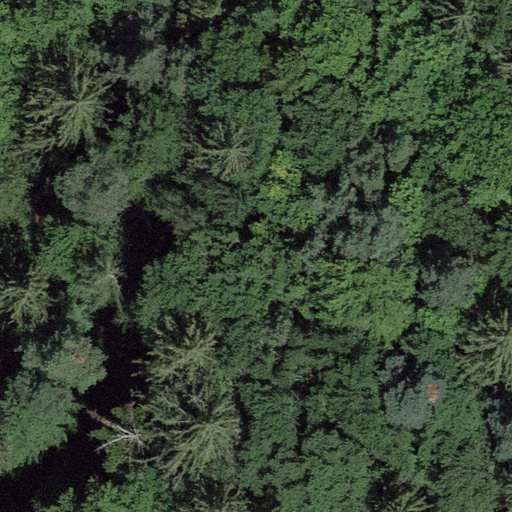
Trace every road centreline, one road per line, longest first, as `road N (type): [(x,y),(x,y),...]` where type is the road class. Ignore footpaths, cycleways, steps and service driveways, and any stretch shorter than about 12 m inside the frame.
road 1 (track): [(101,0),(49,118),(0,199)]
road 2 (track): [(511,133),(496,111),(487,0)]
